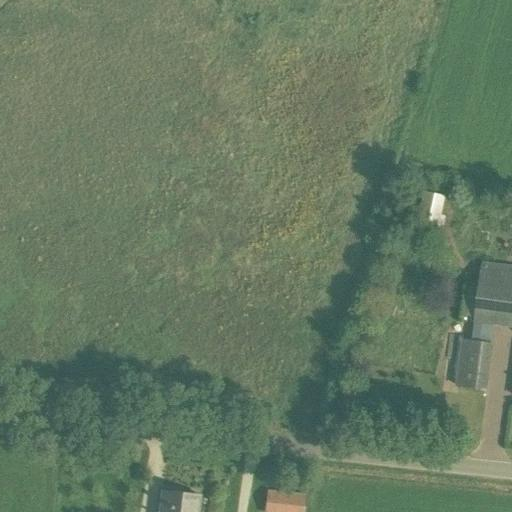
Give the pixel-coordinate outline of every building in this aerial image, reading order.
[(442,233),(446,216),(442,216),(446,196),(424,191),(416,228),(442,233)] [(511,327),(511,266),(483,262),(473,323),(511,327)] [(494,344),(461,339),(455,387),(488,391),(494,344)] [(303,511),(305,494),(266,490),(264,511),(303,511)] [(198,511),(200,496),(160,491),(157,511),(198,511)]
